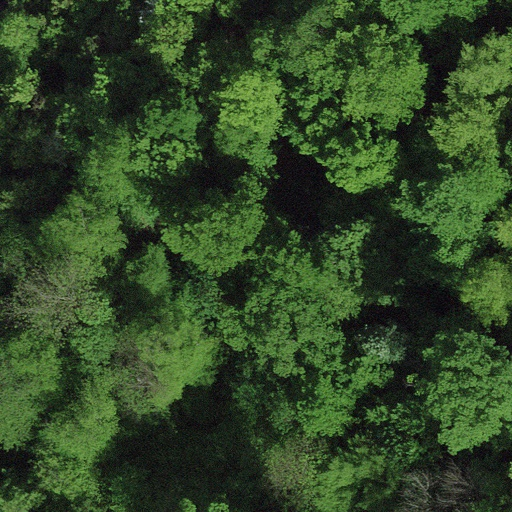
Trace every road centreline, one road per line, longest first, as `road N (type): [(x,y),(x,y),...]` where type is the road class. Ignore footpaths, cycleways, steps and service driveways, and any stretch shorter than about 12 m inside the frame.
road 1 (track): [(511,55),(193,226),(49,233)]
road 2 (track): [(297,0),(188,90),(49,233),(0,266)]
